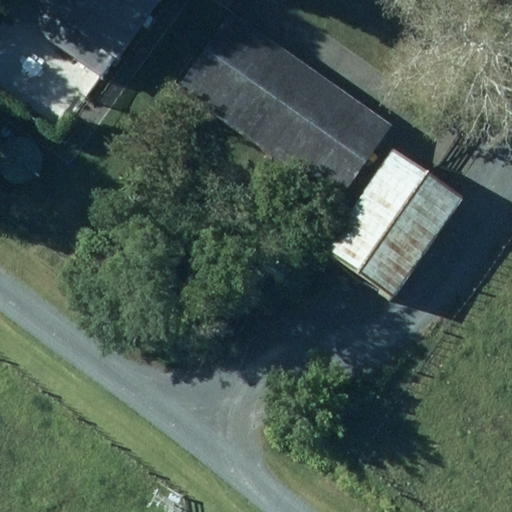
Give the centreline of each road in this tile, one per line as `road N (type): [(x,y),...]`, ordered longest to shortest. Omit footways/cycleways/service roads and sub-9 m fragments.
road 1 (unknown): [(0,280),(103,358),(250,281),(394,188),(444,125),(487,0)]
road 2 (unknown): [(103,358),(292,511)]
